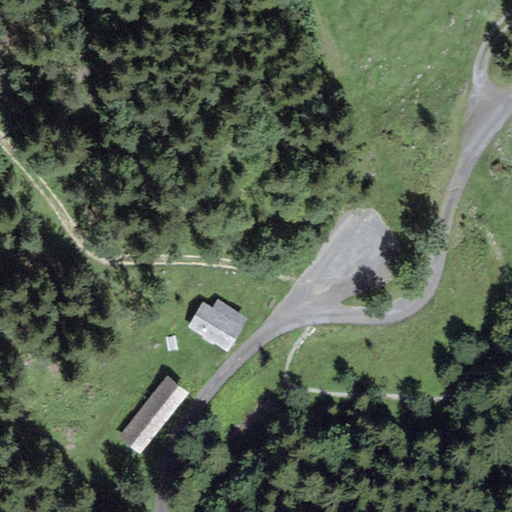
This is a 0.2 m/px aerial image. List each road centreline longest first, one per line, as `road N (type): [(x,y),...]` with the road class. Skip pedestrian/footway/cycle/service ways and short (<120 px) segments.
road 1 (unclassified): [(511,103),(463,166),(432,277),(417,297),(384,315),(307,316)]
road 2 (unclassified): [(307,316),(256,340),(189,414),(161,476),(159,511)]
